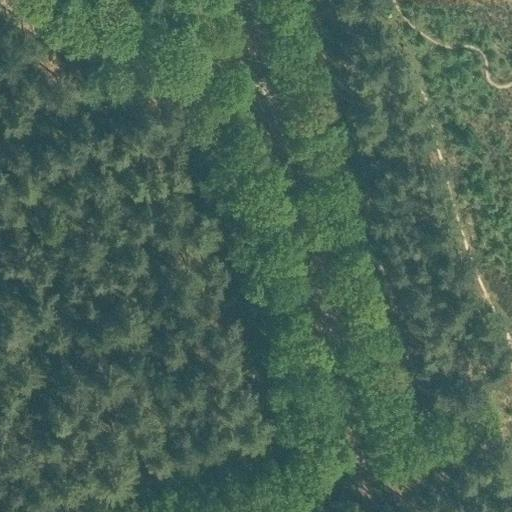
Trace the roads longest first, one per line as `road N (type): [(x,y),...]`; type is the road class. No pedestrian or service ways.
road 1 (track): [(262,95),(373,511)]
road 2 (track): [(184,0),(262,95)]
